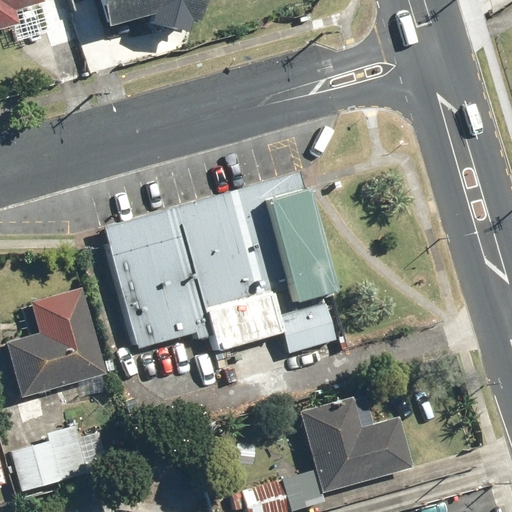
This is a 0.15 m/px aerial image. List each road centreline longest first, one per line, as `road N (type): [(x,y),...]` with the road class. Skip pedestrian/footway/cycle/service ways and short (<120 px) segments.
road 1 (residential): [(444,53),(0,174)]
road 2 (secondary): [(511,259),(444,53)]
